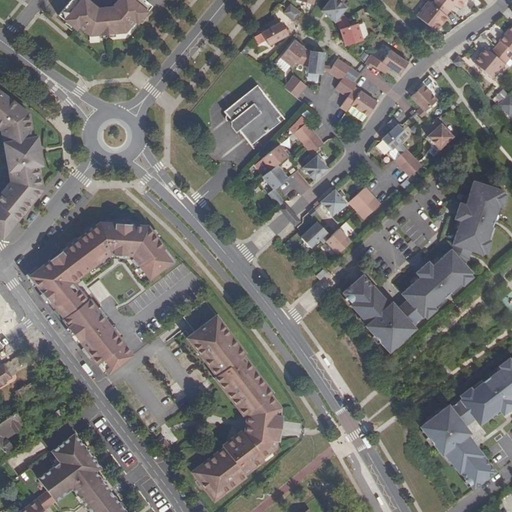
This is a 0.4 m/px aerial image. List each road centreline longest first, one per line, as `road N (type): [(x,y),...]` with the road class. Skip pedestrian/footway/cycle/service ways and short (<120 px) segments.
road 1 (residential): [(234,263),(350,160),(432,60),(506,0)]
road 2 (tertiary): [(401,511),(315,369),(234,263)]
road 3 (residential): [(183,511),(36,317)]
road 4 (residential): [(125,115),(227,0)]
road 5 (tertiary): [(234,263),(133,150)]
road 6 (residential): [(3,271),(100,155)]
road 7 (tertiary): [(98,119),(4,43)]
